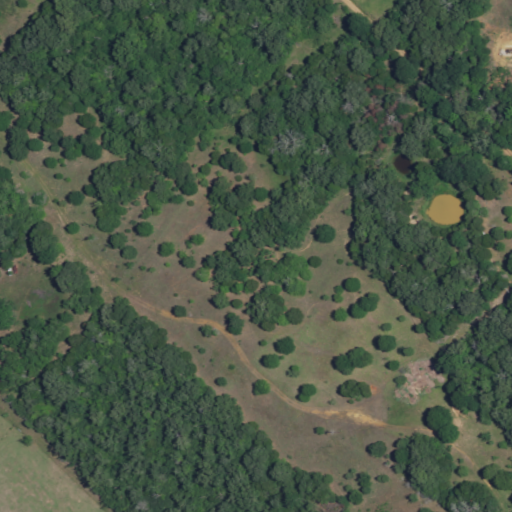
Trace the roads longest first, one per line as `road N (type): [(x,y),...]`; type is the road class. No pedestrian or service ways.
road 1 (residential): [(309,378),(511,165)]
road 2 (residential): [(511,159),(343,0)]
